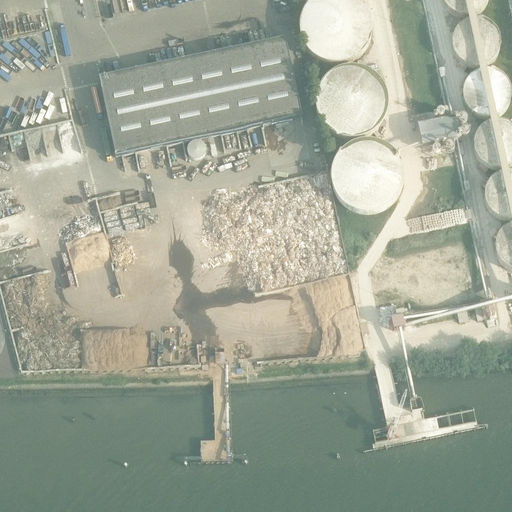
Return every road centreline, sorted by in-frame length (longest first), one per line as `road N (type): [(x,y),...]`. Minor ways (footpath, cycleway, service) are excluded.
road 1 (unknown): [(436,0),(494,270)]
road 2 (unknown): [(511,322),(376,344)]
